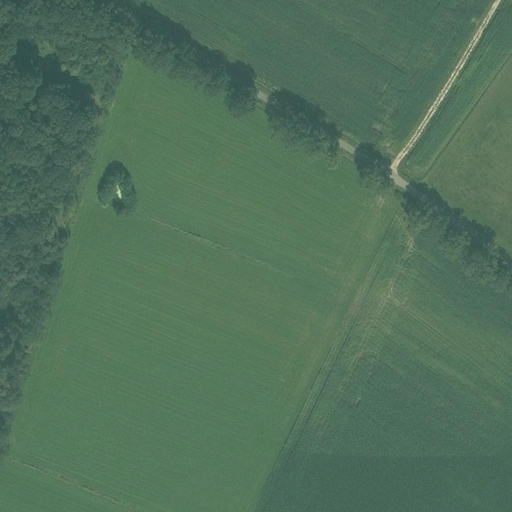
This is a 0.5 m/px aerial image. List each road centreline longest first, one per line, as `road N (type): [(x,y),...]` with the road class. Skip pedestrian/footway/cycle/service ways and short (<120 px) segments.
road 1 (unclassified): [(511,265),(389,173),(100,0)]
road 2 (track): [(389,173),(499,0)]
